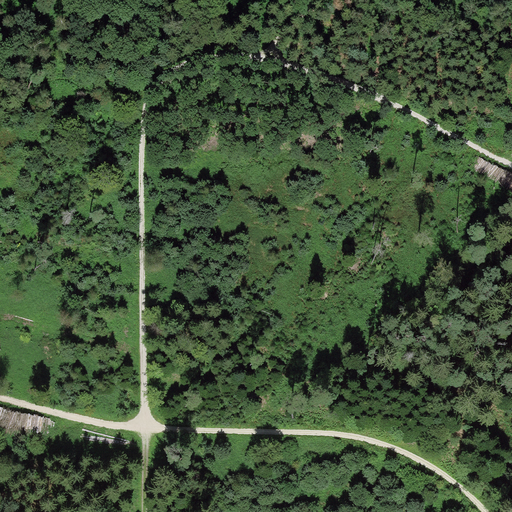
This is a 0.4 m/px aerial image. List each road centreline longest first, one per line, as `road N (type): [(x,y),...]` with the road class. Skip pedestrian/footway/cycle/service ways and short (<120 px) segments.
road 1 (track): [(145,511),(140,146),(160,78),(196,64),(259,57),(361,88),(511,168)]
road 2 (track): [(0,397),(116,427),(352,432),(402,448),(484,511)]
